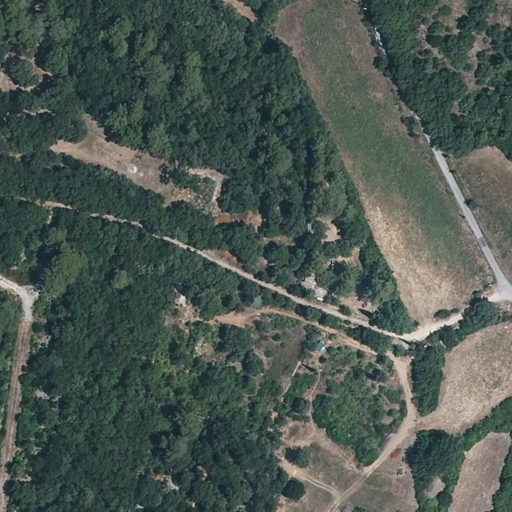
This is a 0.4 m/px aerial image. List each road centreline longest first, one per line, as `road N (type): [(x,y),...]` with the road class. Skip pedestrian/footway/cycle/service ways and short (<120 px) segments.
road 1 (track): [(507,289),(412,337),(245,277),(132,222),(0,191)]
road 2 (unclassified): [(372,0),(433,147),(511,292)]
road 3 (track): [(0,507),(26,296),(0,279)]
road 4 (track): [(331,511),(399,432),(407,410),(409,385),(391,352),(391,331)]
